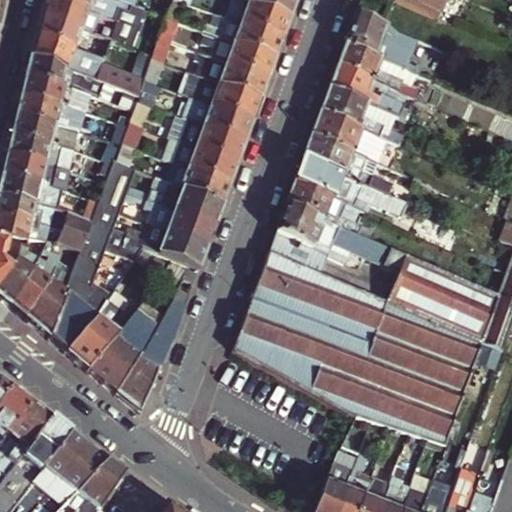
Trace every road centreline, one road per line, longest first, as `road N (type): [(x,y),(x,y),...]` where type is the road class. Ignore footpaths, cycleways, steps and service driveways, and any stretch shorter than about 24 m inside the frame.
road 1 (residential): [(157,466),(329,0)]
road 2 (secondary): [(0,341),(157,466)]
